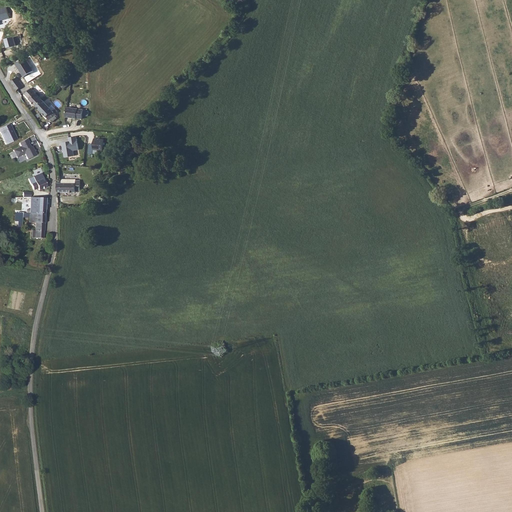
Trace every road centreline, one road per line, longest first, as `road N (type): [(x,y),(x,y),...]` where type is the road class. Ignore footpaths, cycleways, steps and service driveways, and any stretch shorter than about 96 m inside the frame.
road 1 (track): [(39,134),(119,129),(137,119),(233,30),(242,13),(238,0)]
road 2 (unclassified): [(43,511),(30,372),(52,254)]
road 3 (residential): [(52,254),(52,167),(0,73)]
